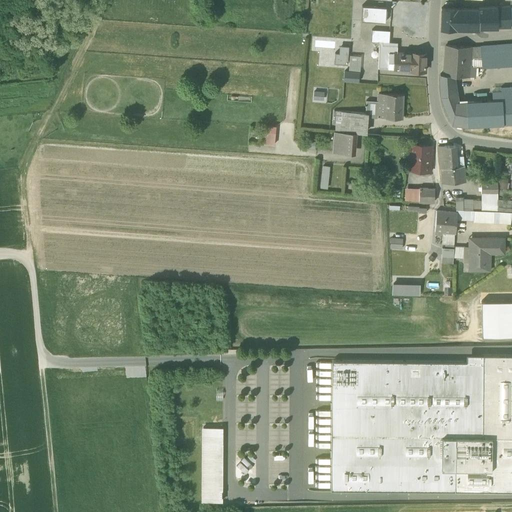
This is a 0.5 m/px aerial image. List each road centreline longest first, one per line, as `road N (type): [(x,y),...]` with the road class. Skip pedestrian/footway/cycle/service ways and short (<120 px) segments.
road 1 (unclassified): [(39,358),(301,359)]
road 2 (track): [(93,22),(19,173),(29,259)]
road 3 (track): [(29,259),(54,511)]
road 4 (residential): [(436,0),(434,97),(444,130),(463,142),(511,147)]
road 5 (unknown): [(226,358),(231,486),(239,494),(269,491)]
road 6 (unknown): [(265,358),(269,491)]
